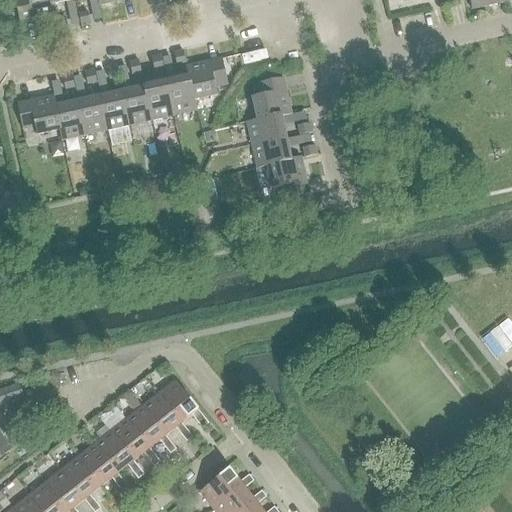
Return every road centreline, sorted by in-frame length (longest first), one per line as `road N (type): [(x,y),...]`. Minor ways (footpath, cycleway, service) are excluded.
road 1 (residential): [(0,54),(73,42),(115,51),(216,27),(264,0)]
road 2 (residential): [(80,411),(174,353),(191,359),(245,433)]
road 3 (residential): [(333,66),(511,23)]
road 4 (residential): [(339,193),(315,86),(333,66)]
